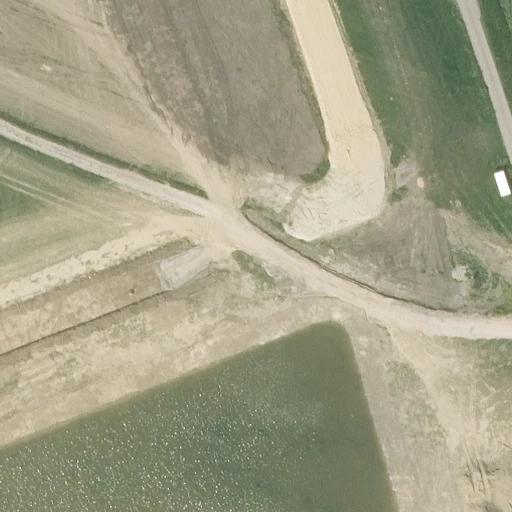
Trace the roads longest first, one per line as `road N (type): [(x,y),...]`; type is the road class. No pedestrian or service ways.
road 1 (unclassified): [(0,343),(339,202),(357,186),(352,139),(300,0)]
road 2 (unclassified): [(511,153),(461,0)]
